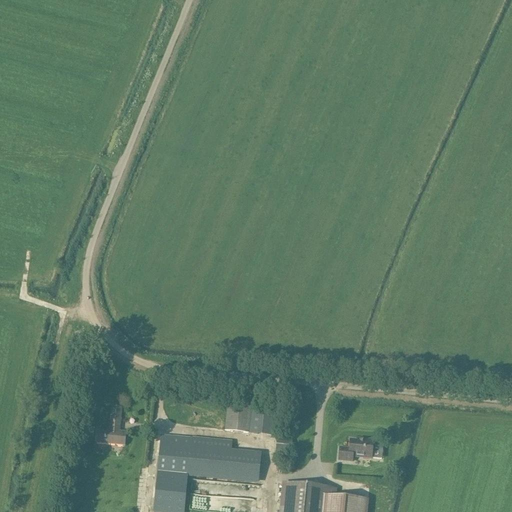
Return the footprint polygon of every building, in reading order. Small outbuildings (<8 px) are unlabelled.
[(224,432),(249,435),(256,435),(274,437),(277,410),(256,408),(252,408),(227,405),(224,432)] [(95,444),(124,446),(126,433),(119,432),(121,409),(111,408),(109,431),(97,430),(95,444)] [(161,436),(158,472),(188,475),(258,481),(261,455),(231,452),(232,443),(161,436)] [(276,454),(291,455),(292,438),(277,437),(276,454)] [(371,459),(373,441),(358,440),(357,442),(350,441),(349,449),(340,448),(338,461),(352,462),(352,457),(371,459)] [(158,472),(153,511),(184,511),(188,475),(158,472)] [(280,511),(364,511),(366,500),(335,497),(336,488),(283,483),(280,511)]
